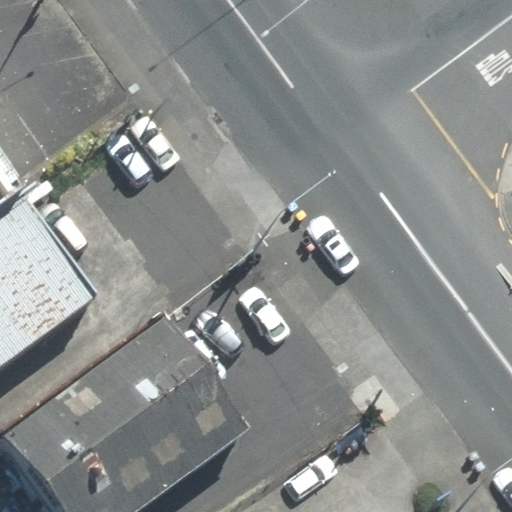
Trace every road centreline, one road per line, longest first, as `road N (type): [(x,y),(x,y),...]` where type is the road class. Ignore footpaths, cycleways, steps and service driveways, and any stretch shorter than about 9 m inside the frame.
road 1 (primary): [(331,141),(511,391)]
road 2 (unclassified): [(511,8),(331,141)]
road 3 (primary): [(223,0),(331,141)]
